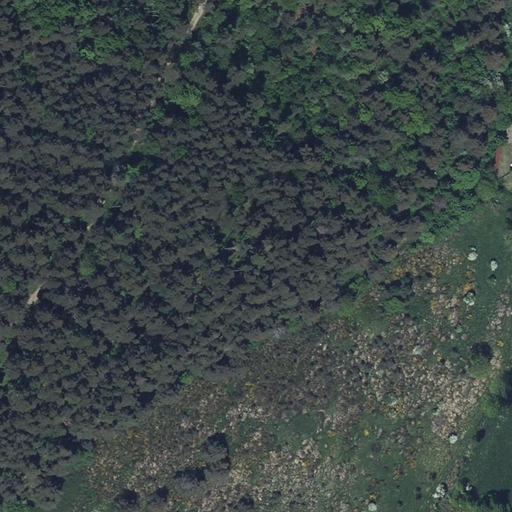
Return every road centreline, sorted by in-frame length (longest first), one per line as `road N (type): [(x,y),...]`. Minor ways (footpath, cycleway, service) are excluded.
road 1 (track): [(511,178),(96,427),(0,507)]
road 2 (track): [(201,0),(95,209),(0,346)]
